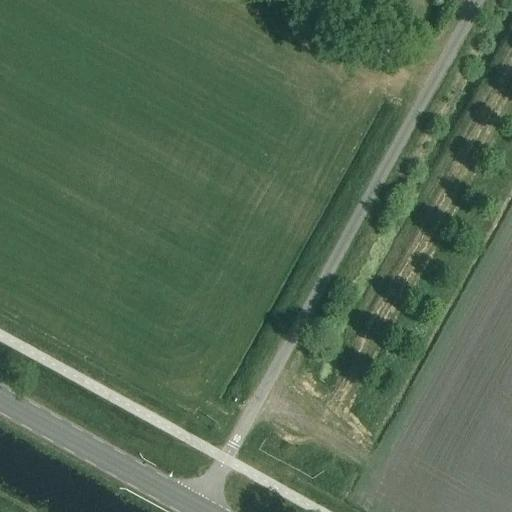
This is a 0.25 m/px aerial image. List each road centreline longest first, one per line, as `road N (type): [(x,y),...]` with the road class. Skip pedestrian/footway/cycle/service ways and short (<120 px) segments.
road 1 (unclassified): [(197,509),(475,0)]
road 2 (primary): [(197,509),(0,400)]
